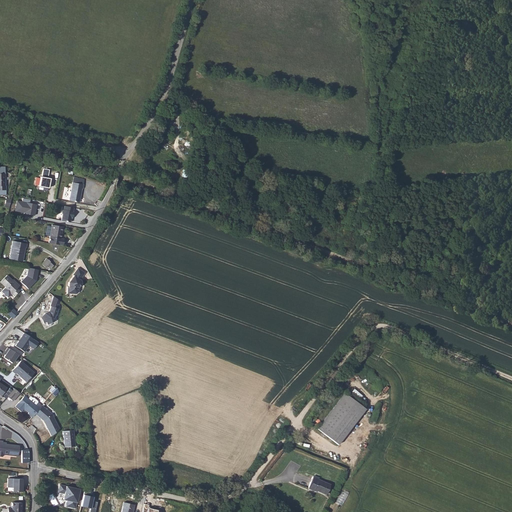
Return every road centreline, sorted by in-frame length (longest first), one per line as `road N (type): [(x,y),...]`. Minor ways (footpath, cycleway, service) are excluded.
road 1 (track): [(511,378),(376,326),(271,455)]
road 2 (residential): [(271,455),(250,482),(213,501),(33,467)]
road 3 (unclassified): [(112,184),(165,91),(191,0)]
road 4 (residential): [(0,338),(64,264),(112,184)]
road 5 (track): [(126,153),(0,110)]
